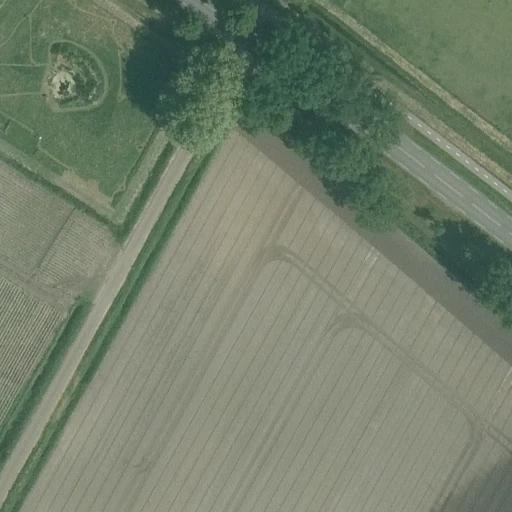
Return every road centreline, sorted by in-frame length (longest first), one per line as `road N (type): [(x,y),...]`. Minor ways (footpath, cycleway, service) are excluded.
road 1 (unclassified): [(0,491),(249,35)]
road 2 (secondary): [(511,235),(249,35)]
